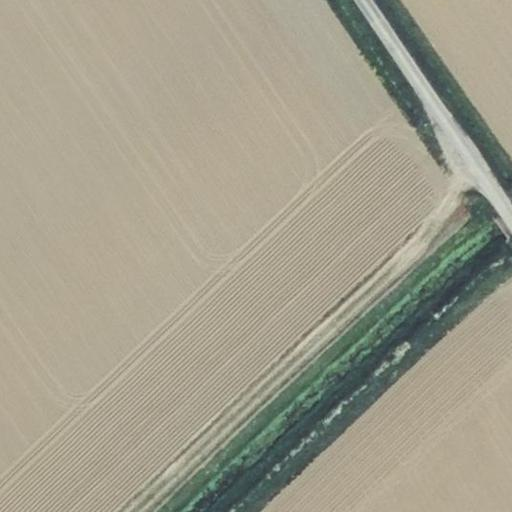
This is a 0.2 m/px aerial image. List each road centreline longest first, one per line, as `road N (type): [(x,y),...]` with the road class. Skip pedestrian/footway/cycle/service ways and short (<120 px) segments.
road 1 (track): [(469,157),(414,245),(279,367)]
road 2 (unclassified): [(363,0),(511,220)]
